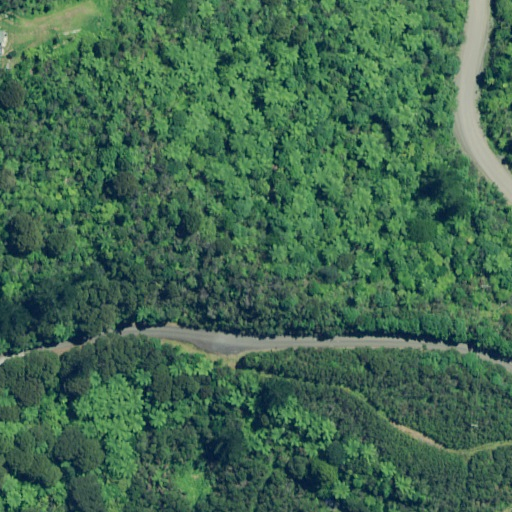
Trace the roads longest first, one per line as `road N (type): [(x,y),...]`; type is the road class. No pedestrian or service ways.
road 1 (unclassified): [(511,363),(414,332),(169,320),(20,335),(0,351)]
road 2 (tertiary): [(470,0),(461,115),(511,188)]
